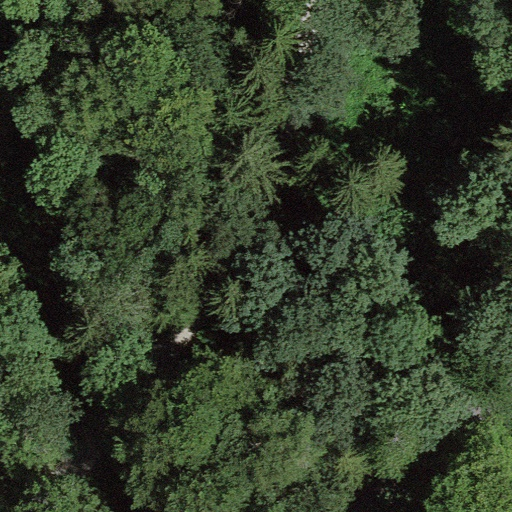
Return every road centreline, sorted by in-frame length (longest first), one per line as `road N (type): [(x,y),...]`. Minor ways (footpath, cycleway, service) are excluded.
road 1 (track): [(20,511),(220,282),(349,0)]
road 2 (track): [(378,511),(463,414),(511,406)]
